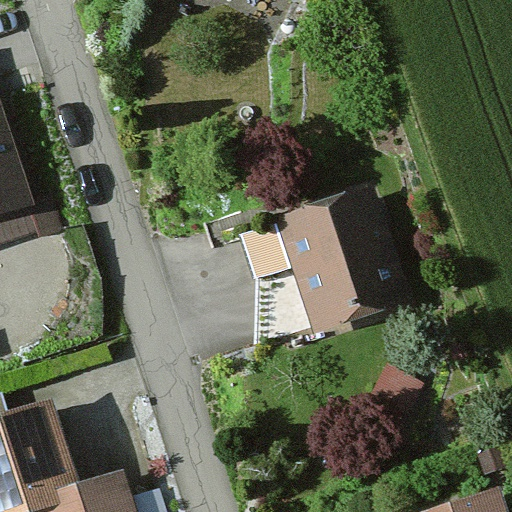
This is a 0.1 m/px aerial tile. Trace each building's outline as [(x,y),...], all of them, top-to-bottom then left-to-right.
[(228,0),(176,0),(181,14),(228,0)] [(0,247),(32,237),(0,143),(0,247)] [(404,311),(368,201),(278,230),(315,341),(404,311)] [(131,511),(119,474),(67,491),(37,403),(0,415),(0,511),(131,511)] [(500,511),(498,502),(463,511),(500,511)]
